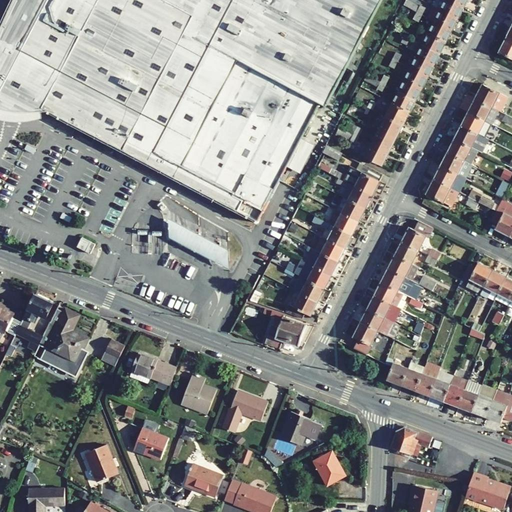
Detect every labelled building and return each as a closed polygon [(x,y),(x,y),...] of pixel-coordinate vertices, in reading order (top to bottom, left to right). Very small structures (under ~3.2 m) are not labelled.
[(279,181),(320,103),(326,106),(381,0),(13,0),(10,7),(7,13),(4,20),(2,26),(0,29),(0,108),(2,109),(6,110),(9,111),(15,112),(19,112),(23,112),(25,112),(28,112),(34,112),(39,112),(44,112),(49,112),(48,114),(50,114),(50,113),(58,118),(58,119),(60,120),(61,118),(183,182),(189,185),(247,216),(246,217),(248,218),(249,218),(256,222),(256,223),(257,223),(259,221),(279,181)] [(450,0),(434,0),(432,5),(455,17),(460,5),(450,0)] [(432,5),(427,16),(434,19),(449,27),(455,17),(432,5)] [(434,19),(426,33),(442,41),(449,27),(434,19)] [(408,27),(404,34),(408,37),(412,29),(408,27)] [(426,33),(421,44),(437,52),(442,41),(426,33)] [(499,53),(511,59),(511,39),(507,37),(499,53)] [(421,44),(416,54),(432,62),(437,52),(421,44)] [(416,54),(410,65),(426,74),(432,62),(416,54)] [(410,65),(404,78),(420,86),(426,74),(410,65)] [(381,80),(364,72),(362,77),(382,88),(385,82),(381,80)] [(404,78),(398,89),(414,97),(420,86),(404,78)] [(482,83),(475,96),(496,107),(502,94),(482,83)] [(398,89),(392,100),(408,108),(414,97),(398,89)] [(356,90),(352,97),(359,100),(362,93),(356,90)] [(475,96),(468,110),(488,121),(496,107),(475,96)] [(392,100),(385,114),(402,122),(408,108),(392,100)] [(468,110),(460,125),(481,135),(488,121),(468,110)] [(385,114),(379,127),(395,135),(402,122),(385,114)] [(347,120),(344,127),(354,132),(359,134),(362,127),(347,120)] [(355,141),(359,134),(354,132),(344,127),(339,124),(335,130),(355,141)] [(460,125),(453,138),(474,149),(481,135),(460,125)] [(379,127),(372,141),(388,149),(395,135),(379,127)] [(453,138),(447,151),(468,161),(474,149),(453,138)] [(326,141),(322,149),(335,155),(339,148),(326,141)] [(372,141),(366,153),(382,160),(388,149),(372,141)] [(447,151),(440,165),(460,175),(468,161),(447,151)] [(392,175),(360,159),(357,166),(388,182),(392,175)] [(337,165),(333,171),(338,173),(341,167),(337,165)] [(440,165),(433,179),(453,189),(460,175),(440,165)] [(359,183),(363,185),(382,195),(388,182),(357,166),(350,179),(356,182),(359,183)] [(333,171),(330,177),(335,180),(338,173),(333,171)] [(433,179),(426,193),(446,203),(453,189),(433,179)] [(356,182),(349,195),(375,208),(382,195),(363,185),(359,183),(356,182)] [(493,210),(496,202),(472,191),(465,205),(476,209),(479,203),(493,210)] [(349,195),(343,208),(368,221),(375,208),(349,195)] [(494,209),(489,219),(496,222),(494,227),(509,234),(511,227),(511,201),(501,195),(495,207),(494,209)] [(343,208),(336,222),(361,235),(368,221),(343,208)] [(229,269),(228,250),(168,219),(169,238),(229,269)] [(410,227),(402,242),(419,251),(426,236),(429,238),(434,228),(419,221),(414,230),(410,227)] [(336,222),(329,235),(355,248),(361,235),(336,222)] [(307,224),(303,231),(308,233),(311,226),(307,224)] [(150,231),(147,252),(160,253),(162,232),(150,231)] [(329,235),(323,248),(348,261),(355,248),(329,235)] [(96,244),(82,237),(78,247),(91,254),(96,244)] [(402,242),(395,255),(412,264),(419,251),(402,242)] [(169,252),(184,260),(188,253),(172,245),(169,252)] [(323,248),(315,262),(341,275),(348,261),(323,248)] [(431,249),(428,255),(437,260),(440,253),(431,249)] [(395,255),(388,269),(412,281),(419,267),(412,264),(395,255)] [(428,255),(425,261),(434,265),(437,260),(428,255)] [(309,275),(316,279),(334,288),(341,275),(315,262),(309,275)] [(493,270),(478,263),(476,267),(469,264),(460,284),(481,294),(493,270)] [(283,269),(279,277),(284,279),(288,272),(283,269)] [(412,297),(416,299),(422,286),(419,284),(412,281),(388,269),(382,282),(404,293),(412,297)] [(493,270),(481,294),(494,301),(495,299),(498,294),(506,277),(493,270)] [(304,289),(309,291),(316,279),(309,275),(302,288),(304,289)] [(423,276),(419,284),(422,286),(432,291),(436,283),(423,276)] [(279,277),(276,283),(281,286),(284,279),(279,277)] [(511,299),(511,279),(506,277),(498,294),(511,301),(511,299)] [(316,279),(309,291),(328,300),(334,288),(316,279)] [(375,295),(397,307),(404,293),(382,282),(375,295)] [(304,289),(294,308),(310,316),(313,310),(321,315),(328,300),(309,291),(304,289)] [(16,333),(30,340),(40,345),(44,337),(28,329),(32,321),(35,322),(39,315),(46,318),(53,303),(34,294),(21,322),(16,333)] [(498,294),(495,299),(509,305),(511,301),(498,294)] [(394,322),(401,309),(397,307),(375,295),(368,309),(394,322)] [(412,297),(409,303),(421,308),(423,303),(416,299),(412,297)] [(273,331),(270,338),(283,343),(286,335),(300,341),(308,322),(287,313),(288,310),(268,302),(265,308),(285,317),(278,333),(273,331)] [(0,341),(4,332),(5,333),(6,331),(14,336),(16,333),(21,322),(13,318),(14,314),(0,307),(0,341)] [(76,314),(66,309),(64,312),(57,309),(44,337),(40,345),(47,349),(41,360),(77,378),(89,353),(83,350),(87,340),(68,331),(76,314)] [(387,336),(394,322),(368,309),(361,322),(378,331),(387,336)] [(492,322),(499,325),(504,314),(498,311),(492,322)] [(354,348),(367,355),(371,346),(370,345),(378,331),(361,322),(354,337),(358,339),(354,348)] [(387,336),(394,339),(400,325),(394,322),(387,336)] [(482,326),(474,323),(472,328),(479,332),(482,326)] [(472,328),(469,335),(483,340),(485,335),(479,332),(472,328)] [(112,339),(106,352),(119,358),(126,346),(112,339)] [(30,340),(27,347),(36,352),(40,345),(30,340)] [(6,354),(11,356),(15,347),(10,344),(6,354)] [(133,351),(128,367),(133,369),(139,354),(133,351)] [(106,352),(102,360),(116,366),(119,358),(106,352)] [(169,384),(170,385),(177,368),(139,354),(133,369),(132,370),(150,377),(158,380),(169,384)] [(416,390),(430,395),(436,379),(440,371),(441,367),(427,362),(425,368),(422,373),(416,390)] [(394,363),(387,379),(402,385),(408,368),(394,363)] [(422,373),(425,368),(410,363),(408,368),(422,373)] [(402,385),(416,390),(422,373),(408,368),(402,385)] [(132,370),(130,376),(148,383),(150,377),(132,370)] [(454,376),(440,371),(436,379),(451,384),(454,376)] [(193,374),(182,404),(208,414),(216,391),(203,385),(205,379),(193,374)] [(451,384),(444,401),(458,406),(465,389),(468,381),(454,376),(451,384)] [(436,379),(430,395),(444,401),(451,384),(436,379)] [(158,380),(157,385),(167,389),(169,384),(158,380)] [(468,380),(468,381),(465,389),(479,395),(482,386),(468,380)] [(482,386),(479,395),(493,400),(497,390),(482,384),(482,386)] [(465,389),(458,406),(472,411),(479,395),(465,389)] [(493,400),(486,417),(501,422),(503,418),(511,422),(511,420),(511,395),(497,390),(493,400)] [(223,428),(234,432),(241,412),(261,420),(268,403),(237,391),(223,428)] [(479,395),(472,411),(486,417),(493,400),(479,395)] [(125,416),(132,418),(136,408),(128,406),(125,416)] [(291,412),(282,437),(302,445),(306,434),(312,436),(317,423),(311,421),(312,420),(291,412)] [(155,433),(158,425),(145,420),(142,428),(155,433)] [(395,429),(389,445),(409,453),(413,441),(427,446),(431,436),(403,425),(395,429)] [(192,442),(195,430),(184,427),(180,438),(192,442)] [(142,428),(134,449),(161,460),(169,438),(155,433),(142,428)] [(234,439),(240,445),(244,441),(238,435),(234,439)] [(180,439),(173,456),(177,458),(184,440),(180,439)] [(86,453),(98,482),(118,473),(106,445),(86,453)] [(240,461),(247,464),(252,451),(244,448),(240,461)] [(314,462),(327,485),(345,476),(332,452),(314,462)] [(33,473),(39,459),(31,456),(26,470),(33,473)] [(193,464),(185,486),(215,497),(224,475),(193,464)] [(486,476),(471,471),(469,476),(468,480),(463,494),(501,507),(509,485),(486,477),(486,476)] [(241,484),(232,480),(225,498),(234,502),(241,484)] [(234,502),(234,503),(258,511),(270,511),(277,497),(241,483),(241,484),(234,502)] [(409,498),(406,509),(419,511),(430,511),(435,489),(410,483),(407,497),(409,498)] [(30,505),(29,511),(45,511),(46,506),(65,506),(65,488),(29,489),(30,494),(30,505)] [(107,511),(101,509),(102,508),(91,501),(84,511),(107,511)]
